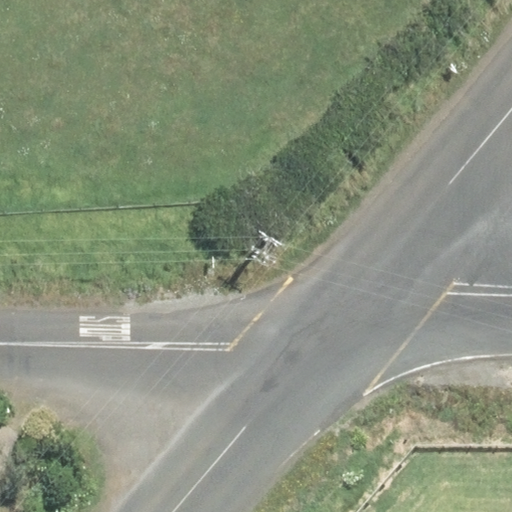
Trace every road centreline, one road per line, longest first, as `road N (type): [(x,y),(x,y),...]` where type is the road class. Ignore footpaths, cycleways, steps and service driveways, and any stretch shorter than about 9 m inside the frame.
road 1 (tertiary): [(0,349),(234,351),(342,320)]
road 2 (unclassified): [(511,120),(342,320)]
road 3 (unclassified): [(342,320),(181,511)]
road 4 (tertiary): [(511,296),(449,295),(342,320)]
